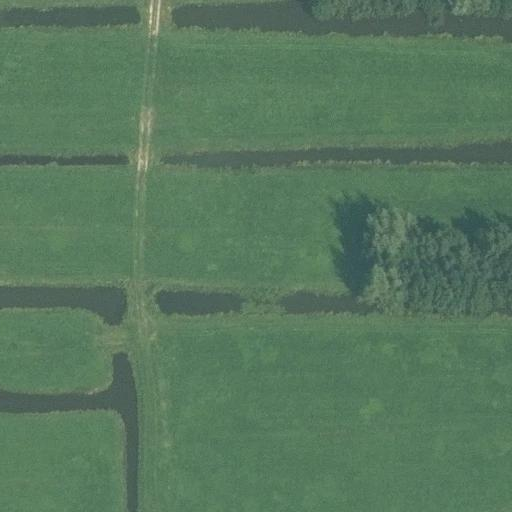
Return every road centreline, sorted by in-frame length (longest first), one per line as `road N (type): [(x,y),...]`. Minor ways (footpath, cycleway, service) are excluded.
road 1 (track): [(155,0),(138,289),(113,266),(0,271)]
road 2 (track): [(156,511),(138,289)]
